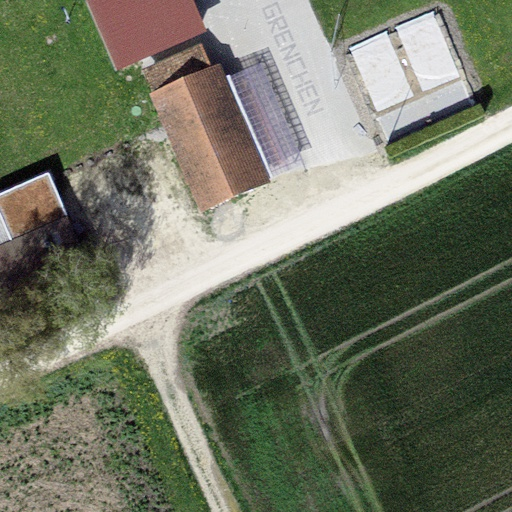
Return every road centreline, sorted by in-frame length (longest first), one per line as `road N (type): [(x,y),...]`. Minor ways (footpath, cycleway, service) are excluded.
road 1 (track): [(511,124),(0,378)]
road 2 (track): [(134,311),(222,511)]
